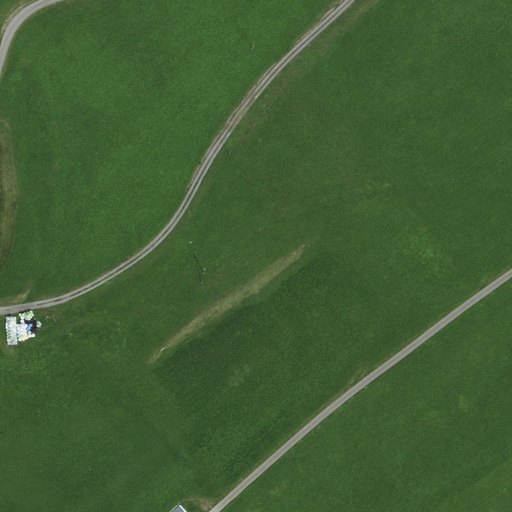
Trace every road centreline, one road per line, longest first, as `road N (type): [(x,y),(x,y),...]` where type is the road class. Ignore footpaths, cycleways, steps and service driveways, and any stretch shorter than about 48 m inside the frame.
road 1 (track): [(355,0),(265,86),(174,228),(118,277),(45,307),(0,308)]
road 2 (unclassified): [(217,511),(338,402),(511,273)]
